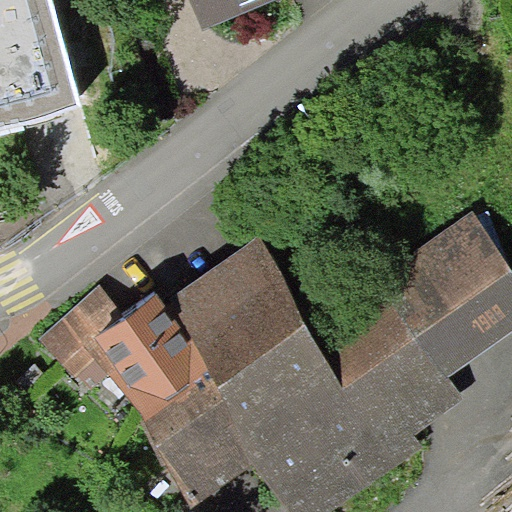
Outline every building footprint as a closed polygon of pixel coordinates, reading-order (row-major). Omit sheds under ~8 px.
[(0,0),(0,126),(80,103),(52,0),(0,0)] [(190,0),(203,30),(275,0),(190,0)] [(511,267),(473,210),(376,276),(446,378),(511,332),(511,267)] [(309,314),(257,238),(162,302),(212,370),(201,377),(261,464),(293,511),(328,511),(422,449),(412,434),(461,401),(446,378),(376,276),(372,271),(309,314)] [(100,285),(37,338),(87,392),(110,373),(193,508),(261,464),(201,377),(212,370),(162,302),(156,294),(124,317),(100,285)]
